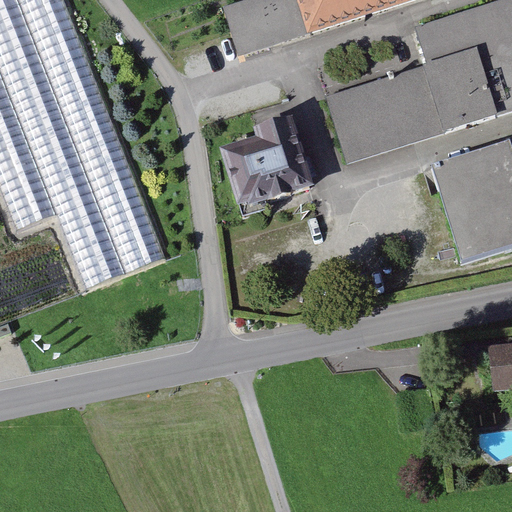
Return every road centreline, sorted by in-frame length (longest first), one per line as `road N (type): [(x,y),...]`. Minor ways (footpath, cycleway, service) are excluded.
road 1 (track): [(283,511),(242,382),(223,361),(182,96),(111,0)]
road 2 (tertiary): [(511,301),(0,409)]
